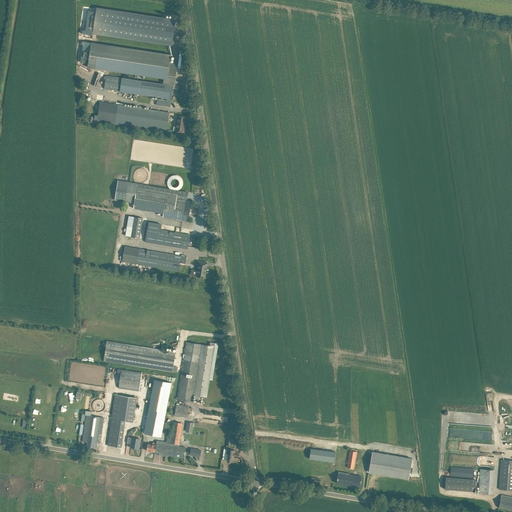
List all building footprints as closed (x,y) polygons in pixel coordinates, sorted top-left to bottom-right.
[(85,9),(81,33),(82,34),(92,35),(93,32),(172,44),(175,44),(175,40),(172,40),(175,20),(163,18),(97,8),(96,8),(95,10),(85,9)] [(83,44),(80,62),(88,63),(88,67),(164,79),(163,84),(163,85),(173,86),(174,86),(177,66),(176,66),(170,65),(171,56),(173,56),(173,55),(171,54),(82,41),(82,44),(83,44)] [(163,85),(163,84),(106,76),(104,89),(157,97),(161,98),(160,99),(157,99),(156,105),(170,107),(173,86),(163,85)] [(95,115),(94,123),(97,122),(167,132),(170,112),(143,108),(143,106),(139,106),(139,108),(121,105),(121,103),(116,102),(116,104),(100,102),(98,115),(95,115)] [(184,132),(186,117),(178,115),(175,131),(184,132)] [(174,187),(175,187),(177,187),(178,186),(179,185),(180,183),(179,181),(179,180),(177,179),(176,179),(174,179),(173,180),(172,181),(171,183),(172,184),(173,186),(174,187)] [(121,181),(118,200),(135,203),(134,208),(155,211),(154,215),(188,221),(191,201),(186,200),(187,192),(121,181)] [(144,239),(147,219),(129,216),(125,236),(144,239)] [(187,249),(190,235),(147,228),(145,242),(187,249)] [(136,264),(179,271),(180,263),(185,264),(186,257),(138,249),(125,246),(122,261),(136,264)] [(205,278),(207,262),(198,261),(197,268),(198,268),(198,270),(192,269),(191,275),(205,278)] [(177,373),(178,367),(173,366),(176,352),(107,340),(104,361),(177,373)] [(214,346),(186,342),(177,400),(192,402),(194,395),(196,395),(196,399),(201,400),(201,396),(207,397),(209,381),(212,381),(218,343),(214,343),(214,346)] [(118,388),(139,390),(140,371),(119,370),(118,388)] [(155,379),(144,433),(161,437),(171,383),(155,379)] [(133,422),(137,397),(115,394),(108,445),(121,447),(125,421),(133,422)] [(188,417),(189,406),(176,405),(175,412),(173,412),(173,415),(175,415),(188,417)] [(98,444),(101,417),(87,415),(83,442),(98,444)] [(179,445),(182,423),(174,422),(172,437),(167,436),(166,442),(167,442),(165,456),(167,456),(167,455),(185,458),(186,448),(178,446),(178,444),(179,445)] [(132,438),(130,448),(139,449),(140,439),(132,438)] [(167,442),(166,442),(157,441),(157,443),(153,443),(152,444),(148,444),(148,446),(147,451),(155,452),(155,454),(165,456),(167,442)] [(311,448),(309,459),(334,462),(335,452),(311,448)] [(200,457),(201,450),(191,449),(190,455),(200,457)] [(238,458),(239,452),(235,452),(236,450),(227,449),(227,453),(229,454),(228,461),(234,462),(235,458),(238,458)] [(354,469),(357,452),(350,451),(346,467),(354,469)] [(409,479),(410,474),(412,458),(372,451),(369,472),(409,479)] [(511,460),(501,459),(499,489),(511,490),(511,460)] [(473,478),(473,468),(451,467),(450,476),(473,478)] [(492,494),(494,470),(481,469),(479,493),(492,494)] [(350,474),(339,472),(338,474),(336,483),(345,484),(344,486),(359,488),(361,476),(350,474)] [(475,491),(476,479),(446,477),(445,489),(475,491)] [(511,508),(511,496),(501,495),(499,508),(511,510),(511,509),(511,508)]
